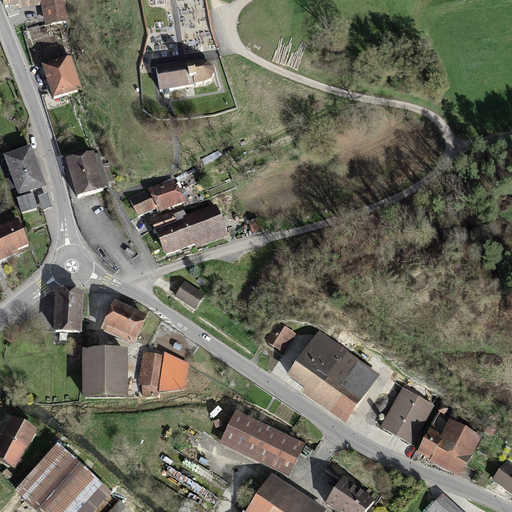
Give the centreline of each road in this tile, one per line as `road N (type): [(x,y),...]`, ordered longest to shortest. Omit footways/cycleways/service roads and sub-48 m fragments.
road 1 (unclassified): [(133,294),(161,270),(377,205),(428,180),(452,148),(441,124),(413,106),(327,88),(248,54),(230,32),(245,0)]
road 2 (unclassified): [(70,265),(49,162),(0,23)]
road 3 (tertiary): [(339,432),(133,294)]
road 4 (tertiary): [(511,511),(339,432)]
